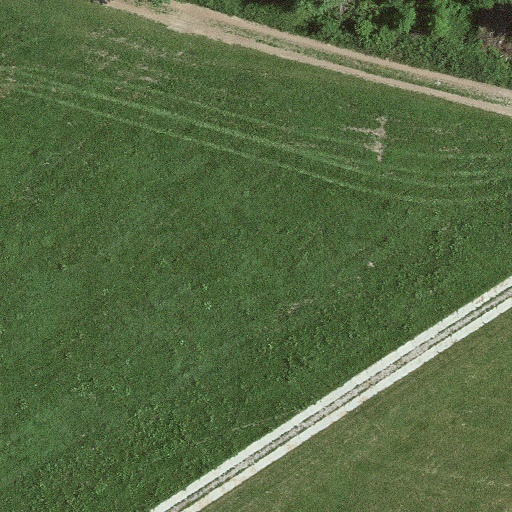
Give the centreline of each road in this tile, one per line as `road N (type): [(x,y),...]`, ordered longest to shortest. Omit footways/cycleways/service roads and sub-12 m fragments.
road 1 (track): [(511,316),(211,511)]
road 2 (track): [(511,90),(226,0)]
